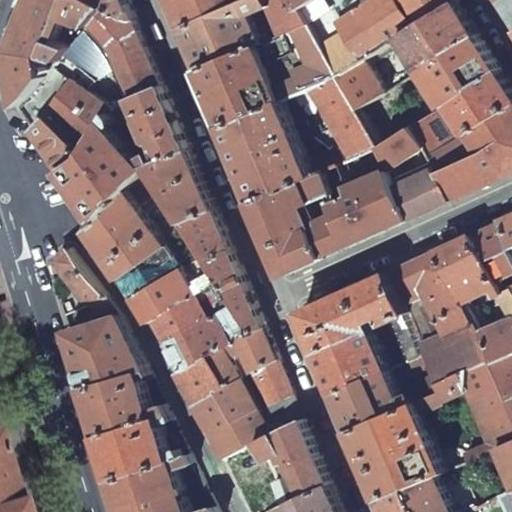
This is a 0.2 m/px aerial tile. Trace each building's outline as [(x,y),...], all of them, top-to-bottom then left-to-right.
[(37,0),(23,36),(17,50),(23,104),(36,93),(60,66),(53,62),(51,53),(66,60),(78,45),(58,37),(67,14),(96,25),(114,4),(106,0),(37,0)] [(132,2),(131,0),(106,0),(114,4),(135,17),(140,21),(132,2)] [(174,0),(183,20),(186,27),(250,0),(249,0),(174,0)] [(249,0),(250,0),(186,27),(189,34),(203,68),(262,44),(268,41),(256,13),(276,5),(273,0),(249,0)] [(301,0),(273,0),(276,5),(287,34),(296,30),(315,22),(307,7),(301,0)] [(406,34),(462,0),(461,0),(376,0),(349,17),(353,26),(325,41),(343,74),(370,57),(406,34)] [(462,0),(406,34),(427,69),(482,34),(470,14),(462,0)] [(91,30),(106,48),(103,43),(112,38),(118,44),(130,71),(118,76),(129,102),(137,99),(168,85),(148,40),(140,21),(135,17),(114,4),(96,25),(91,30)] [(325,41),(315,22),(296,30),(325,82),(343,74),(325,41)] [(40,130),(57,114),(62,109),(99,145),(116,112),(120,106),(123,105),(119,98),(110,103),(75,75),(80,71),(96,82),(114,69),(106,48),(91,30),(78,45),(66,60),(60,66),(36,93),(23,104),(40,130)] [(482,34),(427,69),(448,105),(454,102),(504,68),(492,48),(482,34)] [(286,100),(262,44),(203,68),(204,69),(208,79),(228,125),(286,100)] [(370,57),(343,74),(362,107),(389,91),(370,57)] [(511,80),(504,68),(454,102),(472,131),(511,106),(511,80)] [(325,82),(317,86),(356,157),(384,146),(362,107),(343,74),(325,82)] [(181,118),(168,85),(137,99),(153,140),(159,142),(162,149),(158,151),(163,161),(195,150),(181,118)] [(311,88),(299,94),(303,103),(316,98),(311,88)] [(153,140),(137,99),(129,102),(123,105),(120,106),(116,112),(121,117),(122,122),(133,121),(151,155),(158,151),(162,149),(159,142),(153,140)] [(286,100),(228,125),(243,162),(259,200),(317,175),(286,100)] [(448,105),(417,126),(429,144),(436,154),(472,131),(454,102),(448,105)] [(486,152),(445,171),(458,199),(510,176),(511,174),(511,106),(472,131),(486,152)] [(121,117),(116,112),(99,145),(96,152),(68,171),(85,195),(102,221),(112,212),(134,187),(139,182),(147,173),(157,163),(163,161),(158,151),(151,155),(151,156),(147,160),(134,144),(137,142),(133,137),(130,139),(118,126),(122,122),(121,117)] [(48,141),(68,171),(96,152),(57,114),(40,130),(48,141)] [(384,146),(394,167),(429,144),(417,126),(384,146)] [(472,131),(436,154),(445,169),(445,171),(486,152),(472,131)] [(317,163),(321,173),(331,168),(345,162),(348,161),(342,148),(319,158),(317,163)] [(157,163),(192,219),(219,207),(201,163),(195,150),(163,161),(157,163)] [(345,162),(331,168),(340,191),(336,192),(338,198),(342,197),(343,198),(357,192),(353,184),(345,162)] [(324,230),(334,254),(377,235),(417,217),(404,187),(398,177),(394,167),(353,184),(357,192),(343,198),(342,197),(338,198),(343,212),(337,214),(336,212),(330,214),(332,218),(329,220),(332,227),(324,230)] [(317,175),(259,200),(291,274),(315,263),(334,254),(324,230),(313,202),(336,192),(340,191),(331,168),(321,173),(317,175)] [(404,187),(417,217),(440,207),(458,199),(445,171),(445,169),(404,187)] [(155,181),(147,173),(139,182),(147,189),(155,181)] [(175,243),(134,187),(112,212),(102,221),(93,229),(120,269),(125,277),(174,243),(175,243)] [(219,207),(192,219),(193,220),(196,225),(212,253),(215,257),(237,248),(224,217),(219,207)] [(511,216),(478,232),(503,280),(511,275),(511,216)] [(196,225),(193,220),(187,224),(190,229),(196,225)] [(503,280),(478,232),(456,242),(443,248),(470,302),(498,288),(502,296),(503,295),(511,310),(511,319),(485,331),(499,359),(511,353),(511,289),(509,291),(503,280)] [(180,245),(178,240),(175,243),(174,243),(125,277),(132,288),(139,297),(189,267),(177,248),(180,245)] [(61,258),(53,265),(55,272),(65,264),(95,303),(104,302),(114,297),(75,246),(69,252),(61,258)] [(215,257),(228,278),(242,302),(260,331),(270,325),(262,307),(244,266),(237,248),(215,257)] [(470,302),(443,248),(417,260),(395,269),(431,353),(443,381),(495,360),(499,359),(485,331),(470,302)] [(228,278),(215,257),(212,253),(205,258),(189,267),(139,297),(152,321),(228,278)] [(316,334),(323,352),(379,330),(393,324),(409,362),(415,359),(431,353),(395,269),(347,291),(305,310),(316,334)] [(228,278),(152,321),(159,332),(166,344),(242,302),(228,278)] [(104,302),(95,303),(103,319),(72,329),(80,354),(90,386),(153,368),(126,313),(114,297),(104,302)] [(182,372),(260,331),(242,302),(166,344),(169,351),(182,372)] [(198,404),(248,374),(258,369),(283,357),(277,342),(270,325),(260,331),(182,372),(185,378),(198,404)] [(391,358),(379,330),(323,352),(336,381),(340,391),(395,368),(393,363),(397,361),(395,357),(391,358)] [(7,353),(0,354),(0,385),(16,381),(7,353)] [(443,381),(431,353),(415,359),(430,392),(437,389),(439,394),(441,394),(447,391),(443,381)] [(511,353),(499,359),(495,360),(511,397),(511,353)] [(18,359),(24,381),(29,379),(34,378),(27,356),(18,359)] [(258,369),(275,403),(298,392),(287,365),(283,357),(258,369)] [(511,397),(495,360),(443,381),(447,391),(441,394),(443,400),(448,398),(449,399),(471,389),(494,443),(470,452),(473,460),(504,448),(511,444),(511,397)] [(157,406),(153,394),(149,380),(158,378),(153,368),(90,386),(93,397),(105,434),(166,415),(170,414),(175,413),(170,403),(157,406)] [(411,406),(395,368),(340,391),(353,422),(356,430),(411,406)] [(264,407),(248,374),(198,404),(212,429),(215,434),(264,407)] [(265,438),(309,418),(298,392),(275,403),(264,407),(215,434),(225,454),(227,456),(265,438)] [(452,469),(425,400),(411,406),(356,430),(370,463),(385,497),(443,473),(452,469)] [(171,434),(166,415),(105,434),(118,476),(194,452),(184,430),(171,434)] [(323,451),(309,418),(265,438),(275,458),(286,452),(289,463),(294,461),(295,463),(281,469),(297,502),(338,483),(323,451)] [(199,461),(194,452),(118,476),(128,509),(128,511),(223,511),(220,505),(206,510),(204,511),(203,511),(196,511),(182,467),(199,461)] [(17,511),(0,456),(0,511),(17,511)] [(463,465),(455,468),(457,474),(465,470),(463,465)] [(211,485),(203,471),(196,474),(203,489),(211,485)] [(391,511),(459,511),(443,473),(385,497),(390,508),(391,511)] [(349,511),(343,497),(338,483),(297,502),(284,508),(284,511),(349,511)] [(491,511),(509,504),(506,494),(468,511),(491,511)]
